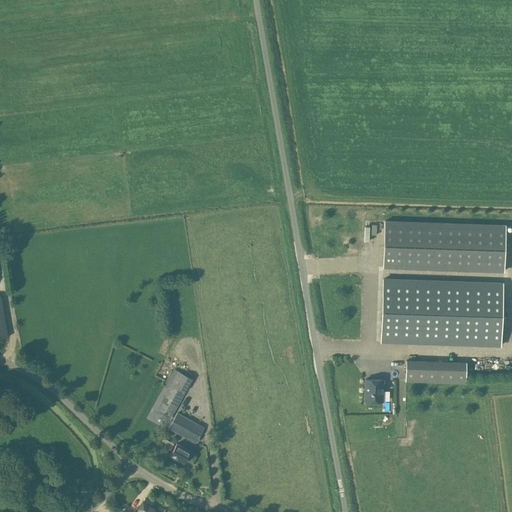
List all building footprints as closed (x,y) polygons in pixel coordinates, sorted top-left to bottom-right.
[(505,226),(385,222),(384,268),(504,272),(505,226)] [(482,271),(417,270),(417,274),(462,275),(462,279),(469,279),(469,278),(481,279),(482,271)] [(503,283),(383,279),(381,341),(500,345),(503,283)] [(0,338),(9,337),(1,296),(0,295),(0,338)] [(403,381),(465,382),(465,360),(404,359),(403,381)] [(168,381),(171,383),(155,410),(168,418),(192,379),(175,369),(168,381)] [(383,380),(366,379),(365,401),(382,402),(383,380)] [(202,427),(176,412),(167,427),(188,439),(186,441),(182,439),(178,445),(175,443),(168,454),(171,455),(170,457),(176,460),(177,459),(183,462),(189,451),(202,427)] [(169,450),(173,443),(163,438),(159,444),(169,450)] [(162,511),(163,511),(144,500),(137,511),(162,511)]
